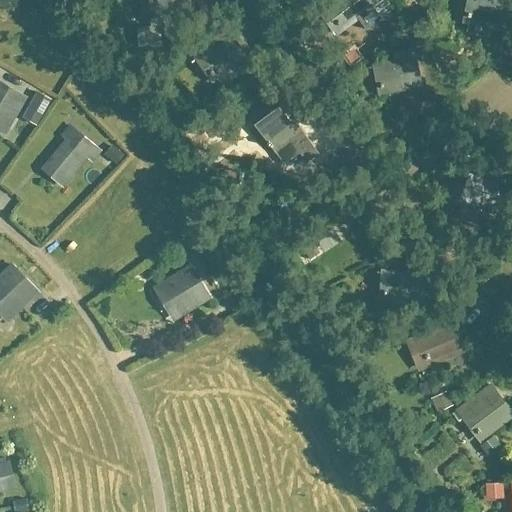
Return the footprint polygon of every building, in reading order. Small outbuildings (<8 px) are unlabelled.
[(152,0),(155,24),(192,20),(190,0),(152,0)] [(366,0),(336,0),(325,8),(341,29),(356,19),(364,31),(381,19),(372,7),(366,0)] [(504,30),(510,4),(491,0),(472,0),(467,22),(468,22),(466,32),(486,36),(488,26),(504,30)] [(218,35),(190,55),(195,62),(199,59),(221,90),(241,76),(233,65),(245,57),(229,36),(222,41),(218,35)] [(382,93),(419,86),(412,50),(394,54),(396,63),(377,67),(382,93)] [(0,126),(6,130),(24,100),(0,85),(0,126)] [(267,116),(254,126),(276,156),(283,165),(298,154),(304,163),(317,154),(304,136),(295,124),(291,127),(278,108),(274,111),(267,116)] [(46,165),(55,173),(66,182),(86,158),(90,162),(98,153),(69,129),(61,138),(66,142),(46,165)] [(492,216),(503,189),(468,175),(462,192),(454,189),(450,199),(492,216)] [(0,306),(11,318),(36,294),(11,267),(0,277),(0,306)] [(208,300),(189,269),(159,287),(178,318),(208,300)] [(421,303),(423,276),(385,274),(383,300),(421,303)] [(428,364),(463,350),(453,325),(407,344),(411,354),(422,350),(425,356),(423,357),(425,361),(426,361),(428,364)] [(489,386),(451,415),(457,423),(465,417),(467,419),(466,421),(477,435),(478,434),(480,437),(511,414),(489,386)] [(0,491),(13,488),(7,465),(0,466),(0,491)]
